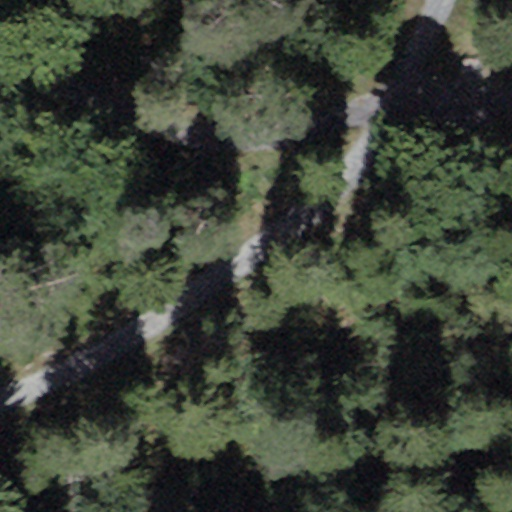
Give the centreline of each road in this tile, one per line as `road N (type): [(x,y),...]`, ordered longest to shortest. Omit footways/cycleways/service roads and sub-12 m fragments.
road 1 (track): [(388,125),(186,295),(0,381)]
road 2 (track): [(388,125),(189,133),(0,61)]
road 3 (track): [(440,0),(388,125)]
road 4 (track): [(511,107),(388,125)]
